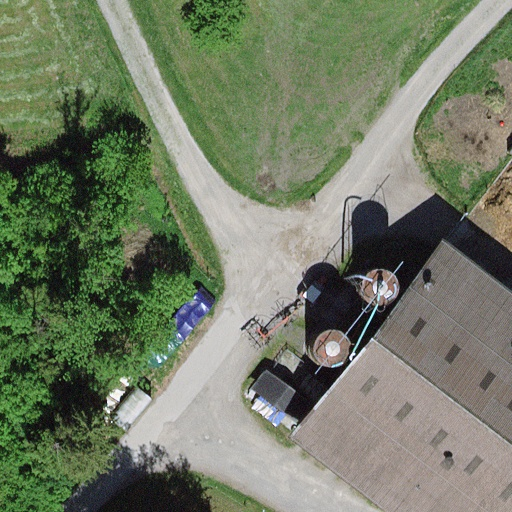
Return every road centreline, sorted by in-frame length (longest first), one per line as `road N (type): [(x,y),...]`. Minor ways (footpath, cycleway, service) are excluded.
road 1 (track): [(130,0),(179,105),(319,270)]
road 2 (track): [(319,270),(111,511)]
road 3 (track): [(511,37),(319,270)]
